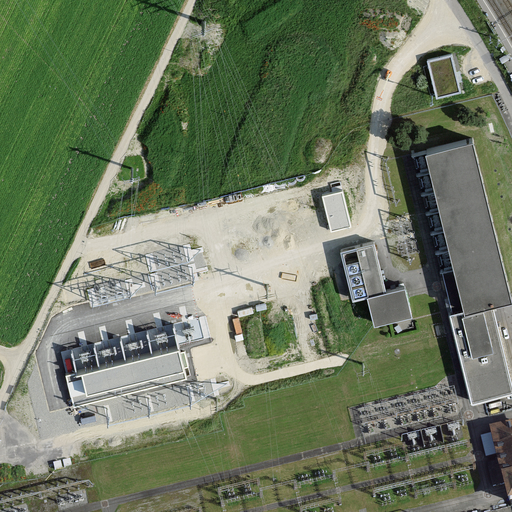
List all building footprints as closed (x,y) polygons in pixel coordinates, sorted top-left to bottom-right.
[(453,56),(428,61),(436,96),(460,91),(453,56)] [(510,297),(471,137),(423,148),(460,306),(447,310),(470,399),(511,388),(511,381),(493,302),(510,297)] [(343,192),(322,196),(330,232),(351,227),(343,192)] [(374,239),(340,247),(353,298),(367,294),(374,322),(413,312),(405,283),(386,287),(374,239)] [(179,348),(66,376),(74,407),(187,379),(179,348)] [(511,421),(483,429),(500,502),(511,499),(511,421)]
